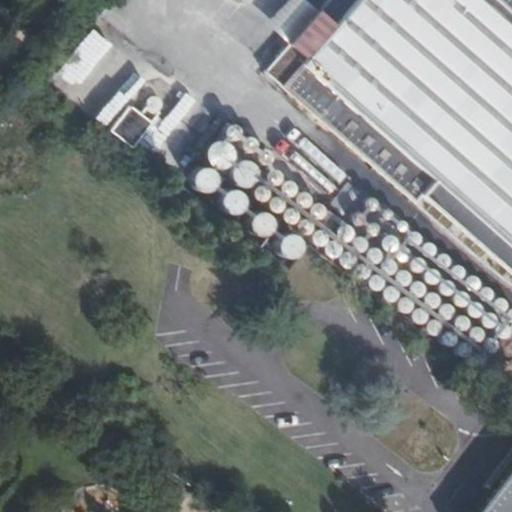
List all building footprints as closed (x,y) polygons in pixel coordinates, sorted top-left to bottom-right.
[(511,0),(325,0),(261,73),(410,203),(416,195),(511,278),(511,0)] [(149,94),(139,111),(126,103),(109,132),(135,148),(162,102),(149,94)] [(310,242),(473,370),(511,321),(511,309),(361,189),(341,214),(270,159),(277,150),(229,113),(180,176),(292,265),(310,242)] [(158,155),(172,126),(159,120),(145,148),(158,155)] [(511,511),(511,458),(470,511),(511,511)]
